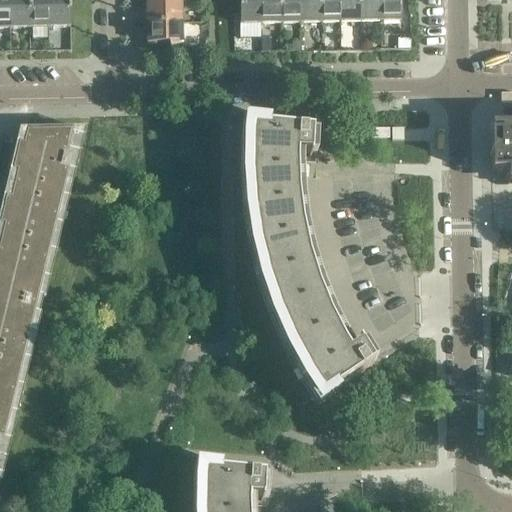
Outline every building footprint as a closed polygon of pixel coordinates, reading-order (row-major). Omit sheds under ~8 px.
[(0,0),(0,30),(9,30),(8,0),(0,0)] [(29,30),(28,0),(8,0),(9,30),(29,30)] [(49,29),(48,0),(28,0),(29,30),(49,29)] [(70,29),(69,0),(48,0),(49,29),(70,29)] [(260,25),(259,0),(238,0),(239,26),(260,25)] [(280,25),(279,0),(259,0),(260,25),(280,25)] [(300,24),(299,0),(279,0),(280,25),(300,24)] [(320,24),(319,0),(299,0),(300,24),(320,24)] [(340,24),(339,0),(319,0),(320,24),(340,24)] [(360,23),(359,0),(339,0),(340,24),(360,23)] [(380,23),(379,0),(359,0),(360,23),(380,23)] [(401,23),(400,0),(379,0),(380,23),(401,23)] [(181,24),(181,4),(146,5),(146,25),(181,24)] [(182,47),(181,24),(146,25),(146,45),(168,45),(169,50),(182,47)] [(322,287),(313,257),(306,227),(302,196),(301,165),(314,166),(316,136),(311,135),(311,134),(248,127),(246,141),(245,177),(248,213),(253,248),(262,283),(274,317),(288,350),(306,382),(319,401),(372,366),(371,365),(376,362),(360,337),(348,343),(333,316),(322,287)] [(511,131),(508,131),(508,128),(490,128),(491,134),(491,137),(490,137),(491,175),(507,175),(507,184),(511,184),(511,131)] [(403,142),(403,130),(391,130),(392,142),(403,142)] [(76,162),(77,162),(80,148),(85,131),(26,132),(22,147),(18,146),(11,173),(16,175),(10,201),(5,200),(0,220),(0,227),(3,228),(0,241),(0,484),(6,454),(10,441),(4,439),(9,417),(15,418),(16,414),(10,413),(16,390),(21,391),(22,387),(17,386),(22,363),(28,364),(29,360),(23,359),(29,336),(34,337),(35,333),(30,332),(34,316),(38,317),(42,300),(42,299),(38,298),(42,282),(47,283),(48,279),(43,278),(48,255),(54,256),(55,252),(49,251),(54,228),(60,229),(61,226),(55,224),(61,201),(67,203),(68,199),(62,197),(67,175),(73,176),(76,162)] [(252,511),(253,509),(266,510),(268,480),(263,479),(263,478),(199,471),(198,485),(197,511),(252,511)]
